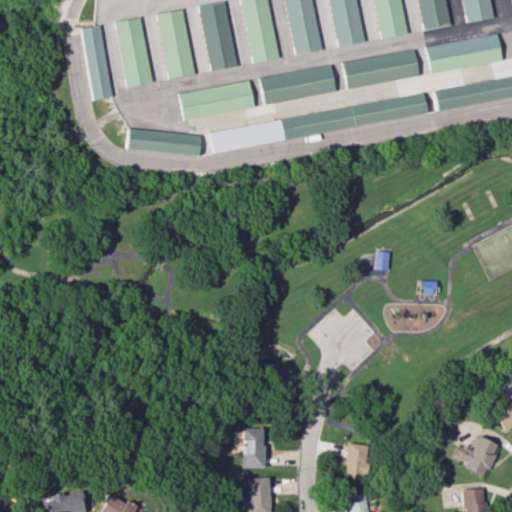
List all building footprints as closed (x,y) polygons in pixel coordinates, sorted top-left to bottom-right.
[(208,70),(235,66),(223,0),(197,5),(208,70)] [(239,0),(251,62),(278,57),(266,0),(239,0)] [(319,49),(311,0),(284,0),(292,54),(319,49)] [(327,0),(336,46),(363,41),(355,0),(327,0)] [(372,0),(377,37),(404,34),(400,0),(372,0)] [(448,25),(443,0),(415,0),(420,29),(448,25)] [(491,17),(488,0),(460,0),(464,22),(491,17)] [(154,14),(166,78),(193,73),(180,8),(154,14)] [(111,21),(123,87),(150,82),(137,16),(111,21)] [(88,100),(108,97),(97,24),(77,27),(88,100)] [(422,44),(426,71),(498,62),(494,35),(422,44)] [(339,62),(344,88),(415,75),(410,49),(339,62)] [(256,77),(261,104),(333,91),(328,64),(256,77)] [(432,110),(511,95),(511,74),(429,90),(432,110)] [(175,92),(180,119),(252,107),(247,80),(175,92)] [(205,129),(209,149),(423,115),(419,95),(205,129)] [(197,134),(124,129),(123,149),(195,154),(197,134)] [(375,250),(375,256),(374,268),(387,269),(389,251),(375,250)] [(419,292),(419,287),(420,279),(436,279),(435,288),(435,293),(419,292)] [(503,430),(511,423),(511,396),(506,401),(505,399),(489,410),(503,430)] [(240,467),(261,467),(261,428),(240,428),(240,467)] [(482,475),(496,444),(476,435),(469,450),(463,447),(456,463),(482,475)] [(363,478),(364,443),(344,443),(343,477),(363,478)] [(246,511),(267,511),(266,477),(245,477),(245,496),(240,496),(240,509),(246,508),(246,511)] [(478,511),(477,488),(459,488),(460,511),(452,511),(451,511),(478,511)] [(83,511),(84,511),(78,489),(61,494),(61,493),(42,498),(46,511),(83,511)] [(365,511),(362,491),(341,495),(344,511),(365,511)] [(96,511),(132,511),(131,511),(133,507),(108,492),(96,511)]
